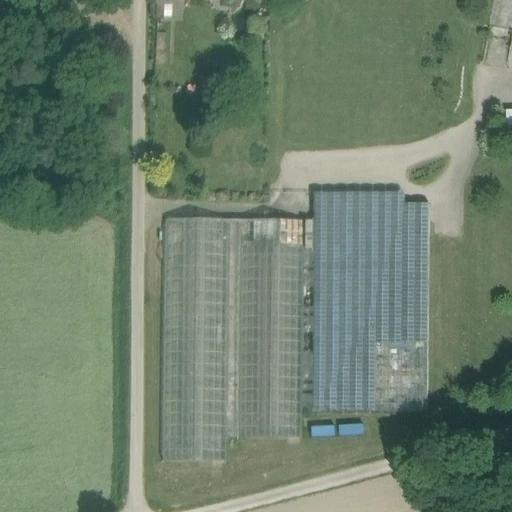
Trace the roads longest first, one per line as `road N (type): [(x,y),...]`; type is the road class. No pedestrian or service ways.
road 1 (track): [(136,511),(141,0)]
road 2 (track): [(511,435),(194,511)]
road 3 (track): [(451,224),(454,184),(511,107)]
road 4 (track): [(138,206),(268,213)]
